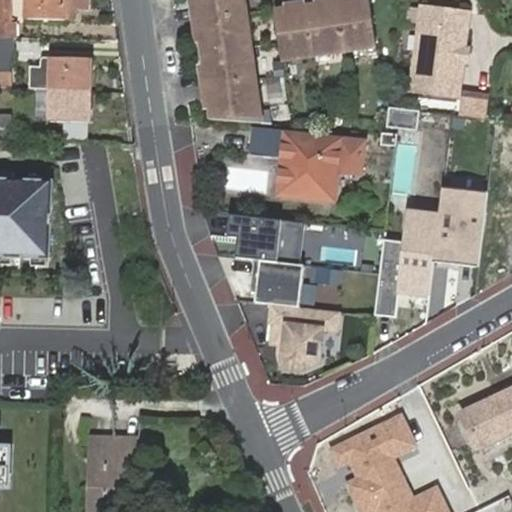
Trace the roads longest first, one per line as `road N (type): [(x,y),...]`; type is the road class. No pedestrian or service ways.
road 1 (tertiary): [(135,0),(171,244),(258,443)]
road 2 (residential): [(258,443),(511,299)]
